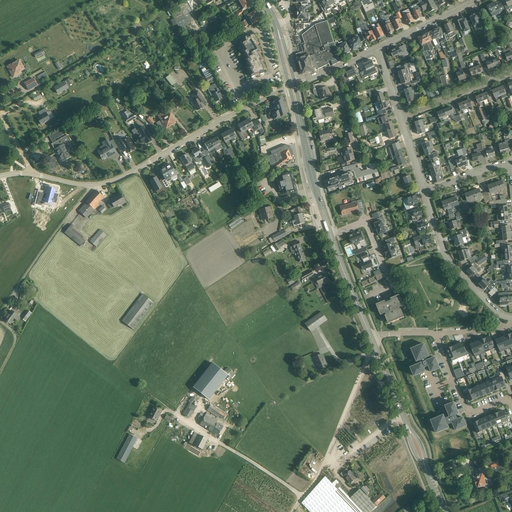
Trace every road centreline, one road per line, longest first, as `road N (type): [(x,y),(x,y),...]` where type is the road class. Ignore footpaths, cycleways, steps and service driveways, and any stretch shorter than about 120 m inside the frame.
road 1 (unclassified): [(286,88),(114,180),(0,177)]
road 2 (track): [(292,511),(320,469),(368,354)]
road 3 (residential): [(424,191),(449,263),(511,318)]
road 4 (unknown): [(170,410),(302,496)]
road 5 (residential): [(507,400),(468,411),(436,334)]
road 6 (primary): [(329,233),(298,115)]
road 7 (residential): [(399,118),(511,71)]
